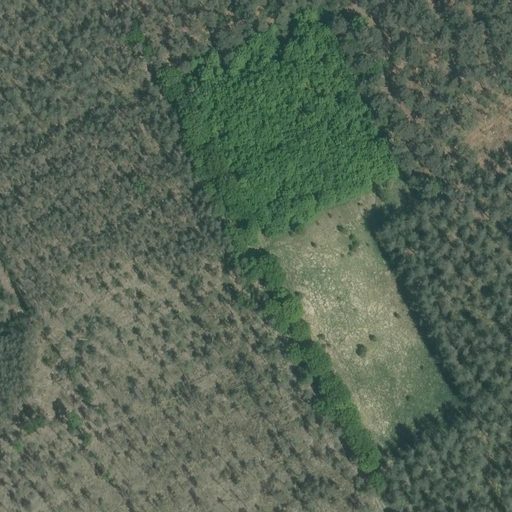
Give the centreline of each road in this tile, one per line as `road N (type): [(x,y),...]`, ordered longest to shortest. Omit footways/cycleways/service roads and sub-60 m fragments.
road 1 (track): [(120,0),(385,511)]
road 2 (track): [(0,253),(138,511)]
